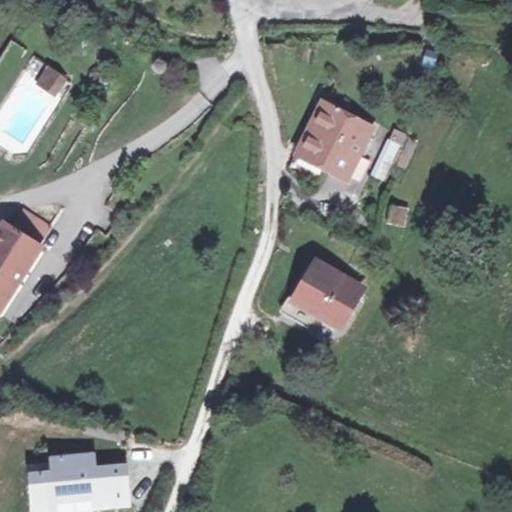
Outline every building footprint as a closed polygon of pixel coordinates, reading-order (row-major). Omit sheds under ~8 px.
[(42,65),(35,89),(60,96),(67,72),(42,65)] [(371,125),(328,100),(301,146),(297,144),(287,162),(314,177),(322,164),(342,175),(371,125)] [(367,175),(377,180),(396,145),(386,139),(367,175)] [(400,205),(395,223),(413,228),(418,210),(400,205)] [(0,224),(0,305),(0,306),(38,246),(1,223),(0,224)] [(361,286),(316,259),(287,311),(312,326),(322,308),(343,320),(361,286)] [(50,465),(50,451),(31,450),(31,465),(50,465)] [(106,466),(105,454),(67,457),(67,469),(45,470),(48,508),(71,506),(71,499),(107,497),(108,504),(128,503),(127,489),(141,488),(139,463),(106,466)] [(141,488),(127,489),(128,503),(142,502),(141,488)]
